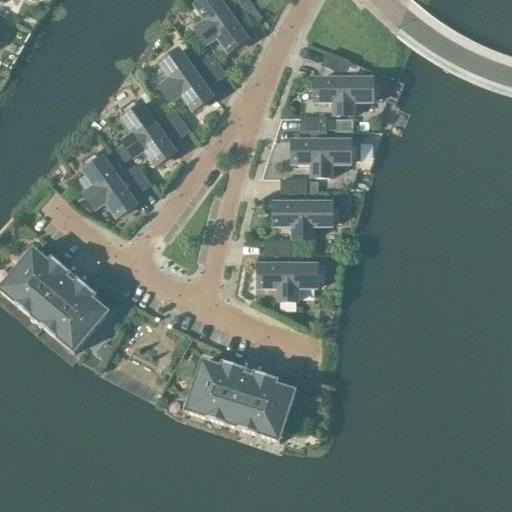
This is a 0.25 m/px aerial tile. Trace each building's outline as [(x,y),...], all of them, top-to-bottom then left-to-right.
[(228,56),(247,42),(217,0),(193,0),(198,7),(195,9),(205,24),(195,31),(207,48),(217,41),(228,56)] [(248,28),(260,19),(246,0),(243,0),(233,7),(248,28)] [(170,81),(159,89),(171,106),(182,99),(192,113),(212,100),(179,53),(160,67),(170,81)] [(350,64),(326,55),(321,68),(344,77),(350,64)] [(226,78),(211,58),(201,66),(216,87),(226,78)] [(372,82),(315,82),(315,106),(333,106),(333,119),(354,119),(354,106),(372,106),(372,102),(382,102),(382,86),(372,86),(372,82)] [(122,144),(134,161),(145,154),(155,168),(175,155),(142,108),(139,110),(134,102),(120,112),(126,120),(123,122),(133,137),(122,144)] [(189,134),(175,114),(163,122),(177,143),(189,134)] [(326,120),(301,120),(301,135),(326,135),(326,120)] [(332,181),(332,168),(350,168),(350,164),(359,164),(359,148),(350,148),(350,144),(293,144),(293,168),(311,168),(311,181),(332,181)] [(116,221),(136,207),(103,161),(100,163),(95,155),(81,164),(87,172),(84,174),(94,189),(83,196),(95,214),(106,206),(116,221)] [(151,188),(137,167),(125,176),(139,196),(151,188)] [(306,182),(281,182),(281,197),(306,197),(306,182)] [(313,242),(313,230),(331,230),(331,226),(341,226),(341,210),(331,210),(331,206),(274,206),(274,230),(292,230),(292,243),(313,242)] [(264,244),(264,259),(289,259),(289,244),(264,244)] [(49,265),(33,252),(0,291),(0,294),(41,329),(52,317),(42,308),(69,276),(52,262),(49,265)] [(326,288),(326,272),(316,272),(316,268),(259,268),(259,292),(277,292),(277,305),(298,305),(298,292),(316,292),(316,288),(326,288)] [(79,284),(69,276),(42,308),(52,317),(79,284)] [(74,357),(109,316),(93,303),(96,299),(79,284),(52,317),(41,329),(74,357)] [(105,344),(94,356),(101,361),(111,349),(105,344)] [(244,373),(223,366),(221,370),(202,364),(185,415),(238,432),(243,417),(231,413),(244,373)] [(256,377),(244,373),(231,413),(243,417),(256,377)] [(296,394),(277,388),(278,384),(256,377),(243,417),(238,432),(279,446),(296,394)]
